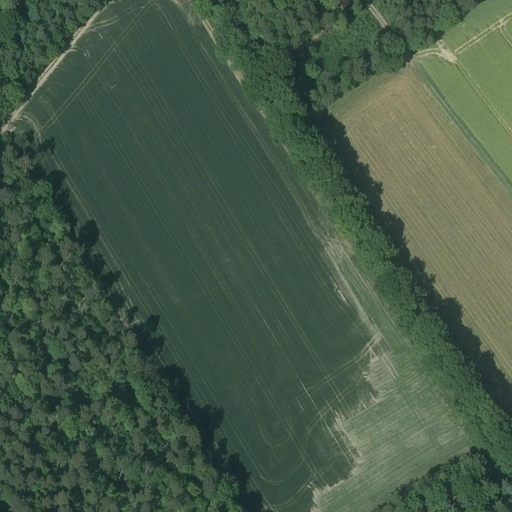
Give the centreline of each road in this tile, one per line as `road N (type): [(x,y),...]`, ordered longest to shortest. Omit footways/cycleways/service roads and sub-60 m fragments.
road 1 (track): [(193,0),(440,370)]
road 2 (track): [(254,88),(287,82),(310,106),(399,44),(364,0)]
road 3 (track): [(0,125),(101,0)]
